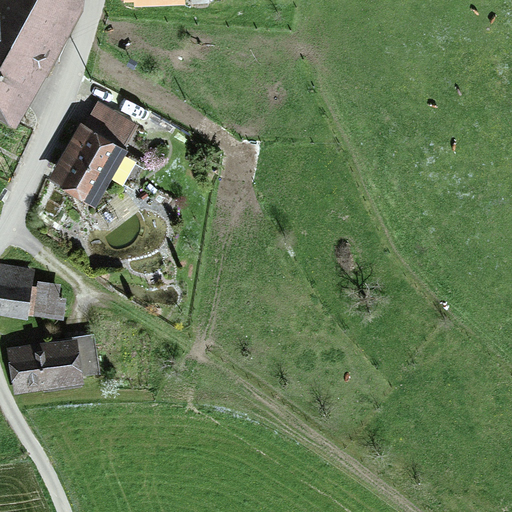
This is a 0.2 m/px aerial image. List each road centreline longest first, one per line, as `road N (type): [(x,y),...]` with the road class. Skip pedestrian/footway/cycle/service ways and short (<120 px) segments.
road 1 (residential): [(0,239),(17,216),(97,0)]
road 2 (unclassified): [(58,511),(0,393)]
